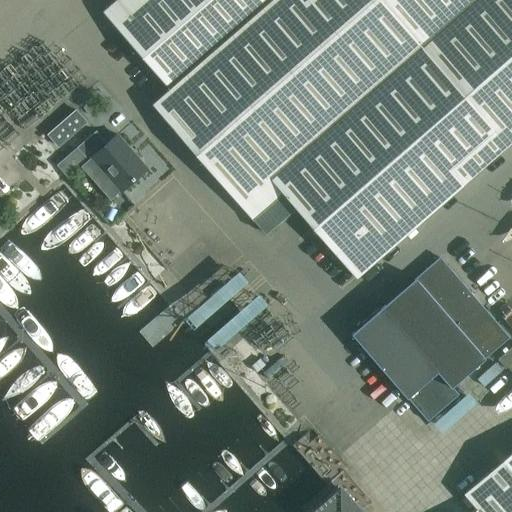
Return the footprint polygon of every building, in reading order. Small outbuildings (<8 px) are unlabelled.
[(145,0),(116,26),(169,86),(267,0),(145,0)] [(511,141),(511,0),(273,0),(153,104),(265,233),(295,207),(356,278),(511,141)] [(76,110),(48,135),(58,146),(86,122),(76,110)] [(85,156),(104,140),(96,131),(77,147),(85,156)] [(121,191),(146,168),(117,135),(91,158),(121,191)] [(202,316),(197,311),(243,268),(230,254),(175,308),(192,326),(202,316)] [(457,396),(451,389),(509,338),(439,258),(351,335),(407,399),(427,422),(457,396)] [(260,358),(243,339),(234,347),(251,366),(260,358)] [(473,511),(511,511),(511,451),(463,494),(476,510),(473,511)] [(372,501),(352,478),(340,489),(360,511),(372,501)] [(360,511),(339,487),(333,493),(310,511),(360,511)]
